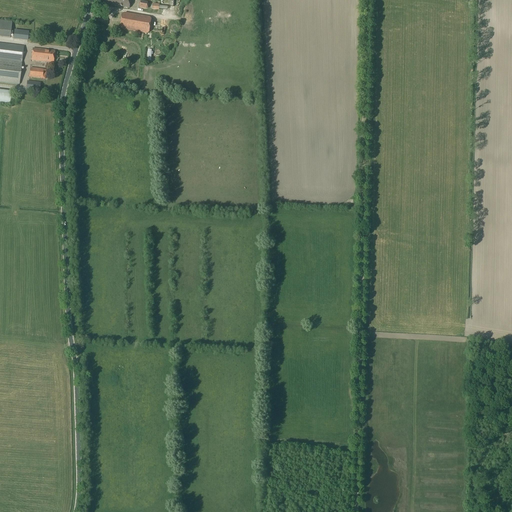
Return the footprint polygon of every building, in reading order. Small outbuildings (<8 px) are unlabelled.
[(131,0),(106,0),(106,4),(129,8),(131,0)] [(149,4),(148,2),(141,1),(140,2),(139,7),(140,8),(146,9),(148,8),(149,4)] [(160,2),(153,1),(152,13),(159,14),(160,2)] [(151,20),(150,18),(125,14),(123,15),(121,27),(122,30),(147,34),(149,32),(151,20)] [(0,36),(10,38),(12,23),(0,21),(0,36)] [(28,40),(28,32),(15,31),(14,39),(28,40)] [(24,47),(0,43),(0,82),(19,85),(24,47)] [(53,63),(55,51),(33,49),(31,60),(53,63)] [(42,79),(43,70),(30,69),(29,77),(42,79)] [(39,92),(40,83),(27,82),(26,90),(39,92)] [(0,103),(10,104),(12,92),(0,90),(0,103)]
